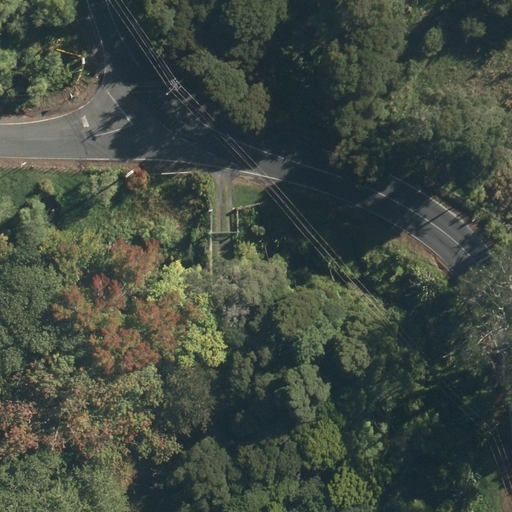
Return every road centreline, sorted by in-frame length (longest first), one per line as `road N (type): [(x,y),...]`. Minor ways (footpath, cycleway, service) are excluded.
road 1 (tertiary): [(160,92),(237,142),(349,180),(435,225),(472,255),(511,325)]
road 2 (unclassified): [(0,141),(108,133),(132,124),(160,92)]
